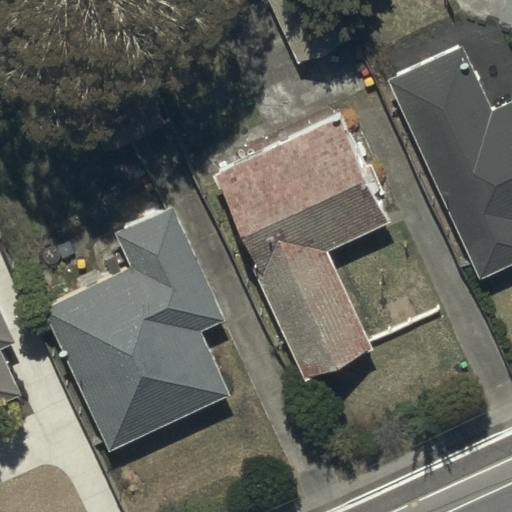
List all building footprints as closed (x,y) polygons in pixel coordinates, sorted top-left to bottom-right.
[(270,0),(295,54),(349,30),(335,0),(270,0)] [(457,38),(385,71),(476,270),(511,253),(511,46),(470,66),(457,38)] [(67,72),(101,145),(162,117),(127,43),(67,72)] [(210,164),(253,258),(249,260),(298,366),(368,334),(324,240),(384,212),(335,107),(210,164)] [(41,300),(106,441),(225,386),(195,320),(219,309),(168,197),(111,224),(128,260),(41,300)] [(0,392),(16,385),(0,349),(0,338),(11,334),(0,310),(0,392)]
